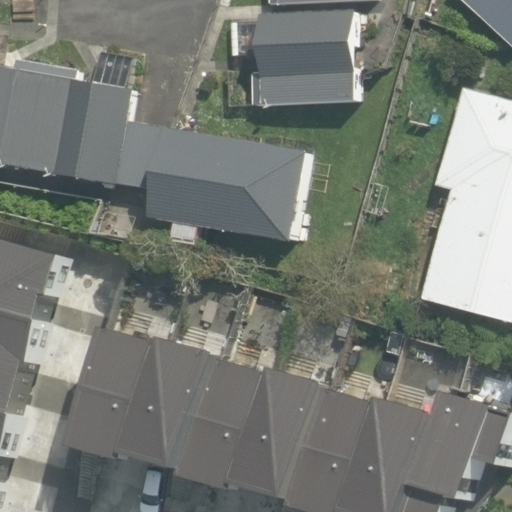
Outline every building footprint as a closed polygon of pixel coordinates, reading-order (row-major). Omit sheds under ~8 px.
[(274,0),(274,9),(239,9),(239,67),(257,67),(257,106),(360,106),(360,8),(386,8),(385,0),(274,0)] [(511,0),(447,0),(511,54),(511,0)] [(129,57),(0,41),(0,175),(145,193),(141,222),(293,240),(304,151),(121,129),(129,57)] [(511,102),(460,87),(434,179),(454,184),(418,310),(511,336),(511,102)] [(49,390),(191,432),(184,455),(234,470),(241,446),(278,457),(316,329),(200,295),(193,319),(113,296),(97,351),(63,342),(49,390)]
